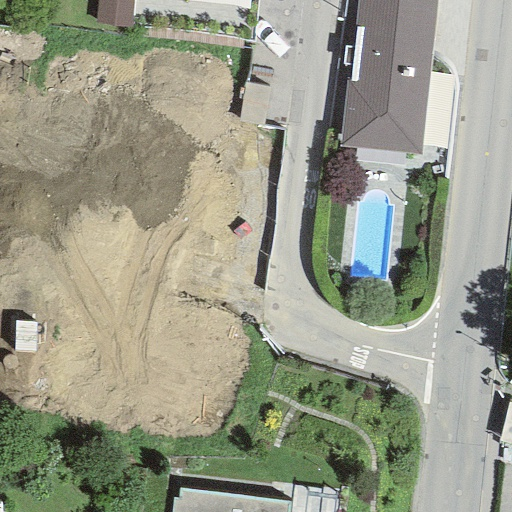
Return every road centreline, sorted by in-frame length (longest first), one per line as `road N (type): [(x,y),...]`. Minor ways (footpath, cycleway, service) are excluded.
road 1 (residential): [(464,362),(342,340),(301,313),(292,252),(325,0)]
road 2 (tertiary): [(464,362),(501,0)]
road 3 (tertiary): [(448,511),(464,362)]
